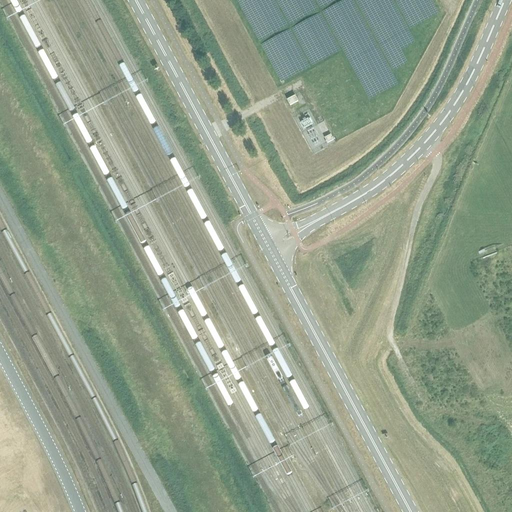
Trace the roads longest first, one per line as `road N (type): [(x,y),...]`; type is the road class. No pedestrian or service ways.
road 1 (secondary): [(267,247),(358,198),(422,146),(446,121),(505,0)]
road 2 (secondary): [(410,511),(267,247)]
road 3 (secondary): [(267,247),(134,0)]
road 4 (unclassified): [(80,511),(0,352)]
